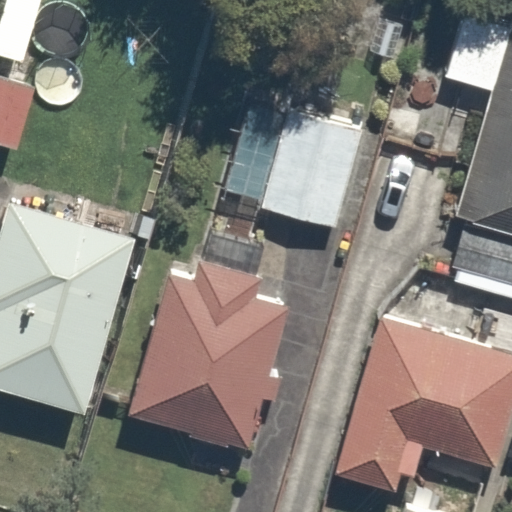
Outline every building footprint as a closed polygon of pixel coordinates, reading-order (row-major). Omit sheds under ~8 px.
[(500,96),(449,280),(511,297),(511,17),(462,3),(441,80),(500,96)] [(53,39),(0,25),(0,114),(32,123),(53,39)] [(253,83),(219,189),(341,229),(375,123),(253,83)] [(0,389),(88,413),(136,231),(4,196),(0,212),(0,389)] [(201,244),(193,269),(171,262),(125,410),(252,449),(297,301),(269,293),(277,268),(201,244)] [(475,329),(382,305),(341,463),(421,484),(432,440),(511,460),(511,303),(484,296),(475,329)] [(469,511),(411,494),(406,511),(469,511)]
